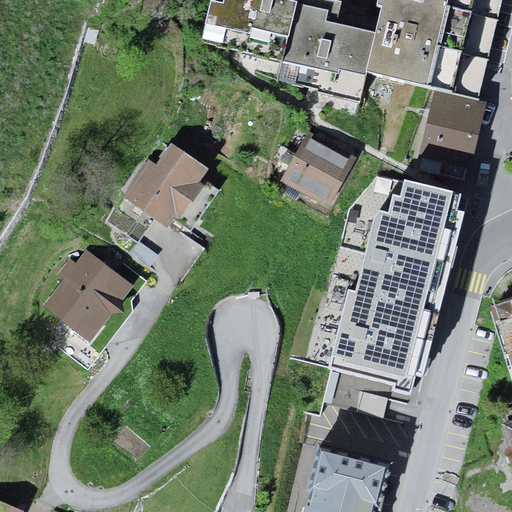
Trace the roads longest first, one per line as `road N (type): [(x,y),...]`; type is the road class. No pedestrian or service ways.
road 1 (residential): [(244,511),(267,352),(256,327),(230,329),(222,341),(228,401),(220,424),(107,501),(87,502),(61,477),(63,436),(76,412),(165,286)]
road 2 (unclassified): [(511,240),(481,261),(470,281),(412,511)]
